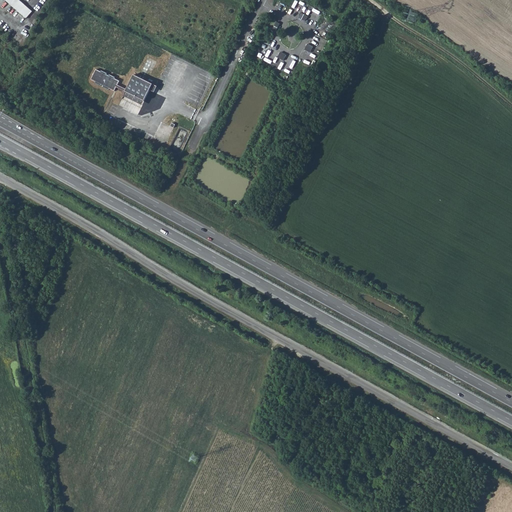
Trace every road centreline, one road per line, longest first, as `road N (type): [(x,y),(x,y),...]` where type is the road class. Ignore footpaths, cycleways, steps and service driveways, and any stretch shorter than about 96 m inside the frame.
road 1 (tertiary): [(511,468),(0,176)]
road 2 (trunk): [(511,402),(0,121)]
road 3 (trunk): [(0,140),(511,420)]
road 4 (track): [(53,511),(0,246)]
road 5 (track): [(366,0),(511,107)]
road 6 (unclassified): [(262,0),(192,144)]
road 7 (track): [(344,511),(277,458),(220,428)]
